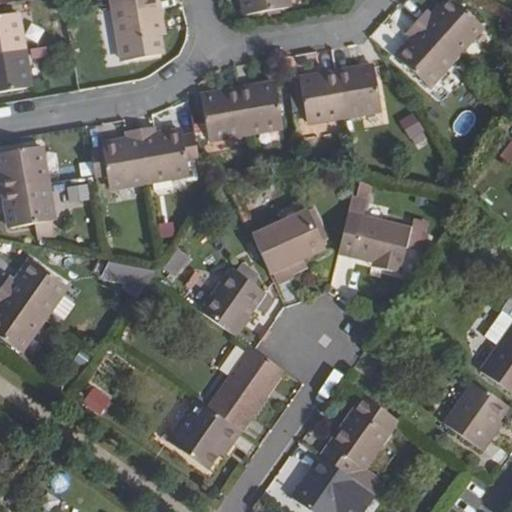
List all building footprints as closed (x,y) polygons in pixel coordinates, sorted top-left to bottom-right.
[(148,0),(112,6),(119,43),(122,62),(164,55),(160,35),(165,35),(159,0),(148,0)] [(243,0),(246,16),(291,8),(289,0),(243,0)] [(428,11),(418,24),(457,59),(484,29),(452,0),(447,0),(434,16),(428,11)] [(5,17),(0,17),(0,56),(26,51),(20,14),(5,17)] [(396,58),(431,89),(457,59),(418,24),(407,36),(412,41),(396,58)] [(0,93),(32,87),(26,51),(0,56),(0,93)] [(374,66),(338,73),(346,119),(382,112),(374,66)] [(300,79),(308,125),(346,119),(338,73),(300,79)] [(275,84),(238,90),(246,136),(283,130),(275,84)] [(201,96),(210,143),(246,136),(238,90),(201,96)] [(155,129),(140,132),(149,185),(191,178),(188,160),(198,159),(194,135),(183,136),(182,131),(157,136),(155,129)] [(108,177),(110,191),(149,185),(140,132),(126,134),(127,141),(103,145),(108,177)] [(438,152),(427,133),(412,142),(422,161),(438,152)] [(44,148),(0,155),(0,171),(4,193),(51,185),(44,148)] [(108,177),(103,148),(90,150),(95,177),(95,179),(108,177)] [(501,182),(511,190),(511,167),(511,168),(501,182)] [(357,180),(348,215),(339,256),(373,263),(372,268),(403,275),(408,249),(418,251),(422,234),(425,235),(428,223),(415,219),(413,229),(364,218),(371,184),(357,180)] [(4,193),(10,229),(38,224),(56,221),(51,185),(4,193)] [(66,187),(68,203),(90,200),(88,185),(66,187)] [(307,212),(253,237),(271,275),(273,274),(301,261),(325,250),(307,212)] [(56,221),(38,224),(41,240),(59,237),(56,221)] [(191,259),(176,249),(161,269),(175,279),(191,259)] [(301,261),(273,274),(278,284),(307,270),(301,261)] [(11,277),(1,291),(45,321),(69,289),(31,262),(17,282),(11,277)] [(145,288),(147,267),(104,262),(101,283),(145,288)] [(266,295),(231,271),(201,313),(235,338),(266,295)] [(0,337),(23,354),(45,321),(1,291),(0,292),(0,337)] [(511,296),(502,311),(511,317),(511,296)] [(140,326),(148,315),(140,310),(131,321),(140,326)] [(511,317),(502,311),(484,337),(499,347),(481,372),(511,395),(511,317)] [(97,358),(82,348),(69,366),(84,377),(97,358)] [(254,351),(250,349),(208,409),(243,434),(270,396),(266,392),(281,370),(254,351)] [(286,374),(281,370),(266,392),(270,396),(286,374)] [(445,424),(484,452),(498,433),(494,430),(500,422),(510,409),(473,383),(445,424)] [(94,388),(82,404),(98,416),(111,400),(94,388)] [(399,422),(363,397),(321,458),(350,479),(359,467),(365,471),(399,422)] [(168,443),(210,472),(220,457),(230,443),(234,446),(243,434),(208,409),(197,402),(168,443)] [(504,425),(500,422),(494,430),(498,433),(504,425)] [(234,446),(230,443),(220,457),(224,460),(234,446)] [(18,464),(6,455),(0,463),(0,472),(8,479),(18,464)] [(366,511),(376,498),(350,479),(321,458),(292,500),(309,511),(366,511)]
